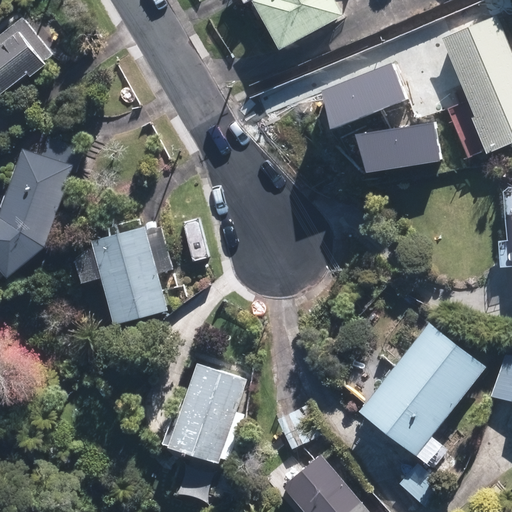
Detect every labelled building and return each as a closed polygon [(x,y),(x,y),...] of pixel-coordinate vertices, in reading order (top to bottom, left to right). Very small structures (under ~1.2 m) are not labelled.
[(254,0),(250,2),(277,51),(343,14),(334,0),(254,0)] [(437,41),(486,155),(511,143),(511,61),(493,17),(437,41)] [(23,20),(0,39),(0,100),(53,56),(23,20)] [(0,274),(4,279),(42,248),(70,164),(19,148),(0,203),(0,274)] [(141,226),(87,242),(112,325),(166,309),(155,273),(171,269),(160,233),(145,238),(141,226)] [(483,368),(427,324),(357,413),(413,457),(483,368)] [(511,353),(504,351),(491,397),(511,402),(511,353)] [(246,384),(195,365),(164,450),(215,468),(246,384)] [(307,406),(278,420),(293,450),(322,436),(307,406)] [(368,511),(321,456),(284,488),(304,511),(368,511)] [(423,468),(407,485),(427,504),(443,487),(423,468)]
